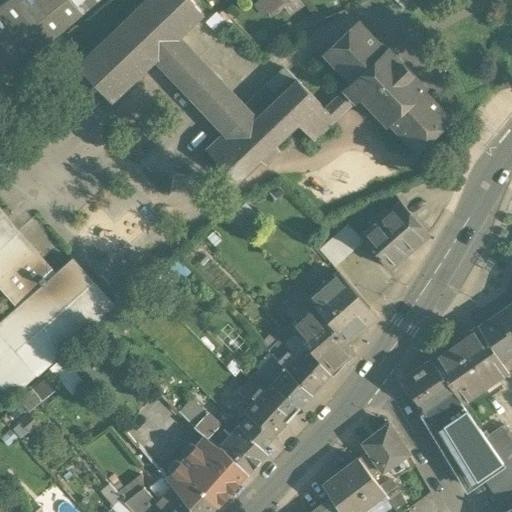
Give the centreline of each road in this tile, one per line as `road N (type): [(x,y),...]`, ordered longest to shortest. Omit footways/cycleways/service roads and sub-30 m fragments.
road 1 (secondary): [(370,373),(511,142)]
road 2 (secondary): [(244,511),(370,373)]
road 3 (residential): [(370,373),(457,511)]
